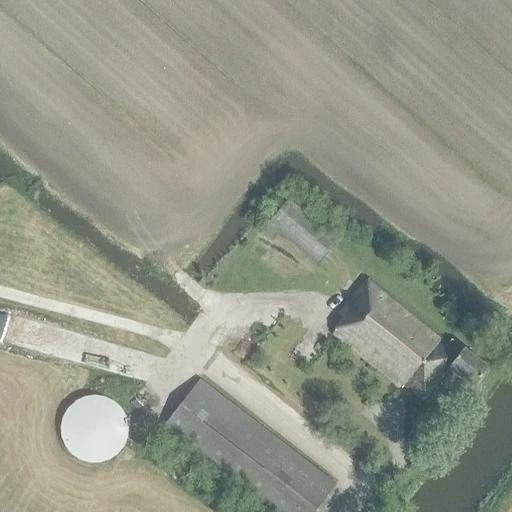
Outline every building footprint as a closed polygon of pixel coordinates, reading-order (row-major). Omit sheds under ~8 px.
[(316,267),(338,241),(289,198),(266,224),(316,267)] [(448,344),(366,281),(338,317),(343,321),(331,336),(351,351),(355,355),(399,389),(401,386),(422,403),(448,370),(471,388),(487,368),(451,340),(448,344)] [(451,326),(458,317),(450,310),(442,319),(451,326)] [(0,313),(0,338),(9,340),(8,344),(74,357),(80,330),(0,313)] [(264,511),(311,511),(333,484),(197,380),(158,431),(264,511)] [(91,461),(95,461),(98,461),(103,460),(107,459),(110,457),(113,455),(116,452),(119,449),(122,445),(123,442),(125,439),(126,436),(126,433),(125,426),(125,423),(124,421),(123,419),(122,417),(121,415),(120,413),(118,411),(116,409),(114,408),(113,406),(109,404),(106,402),(102,401),(97,400),(95,400),(93,400),(91,400),(87,401),(84,402),(80,403),(77,405),(73,408),(70,411),(68,413),(66,417),(64,420),(63,422),(63,424),(62,428),(62,430),(62,432),(62,434),(63,440),(64,443),(65,445),(66,447),(69,450),(72,453),(76,456),(78,458),(82,459),(86,461),(88,461),(91,461)]
